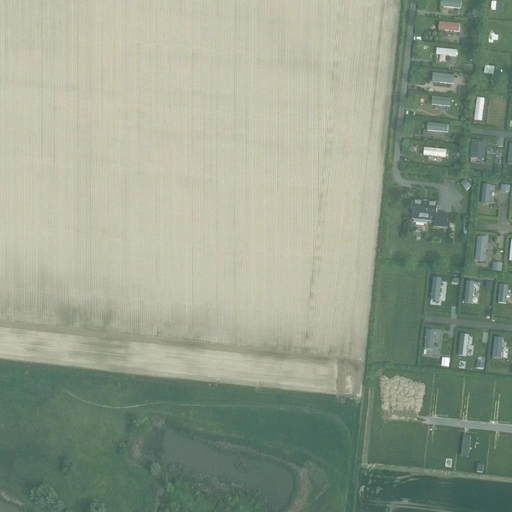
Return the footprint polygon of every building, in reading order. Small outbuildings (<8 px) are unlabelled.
[(462,1),(446,0),(441,0),(441,7),(461,9),(462,1)] [(469,13),(466,18),(471,22),(474,17),(469,13)] [(460,25),(440,23),(439,31),(460,32),(460,25)] [(457,51),(437,49),(437,56),(456,57),(457,51)] [(455,76),(434,74),(433,83),(454,85),(455,76)] [(451,101),(432,99),(432,106),(450,107),(451,101)] [(485,100),(478,99),(475,120),(482,121),(485,100)] [(449,126),(428,124),(428,131),(448,133),(449,126)] [(456,137),(453,142),(460,147),(463,142),(456,137)] [(486,142),(471,140),(470,159),(484,160),(486,142)] [(444,150),(427,149),(426,157),(444,159),(444,150)] [(466,181),(461,185),(467,191),(471,187),(466,181)] [(491,186),(484,186),(482,203),(490,204),(491,186)] [(413,203),(412,210),(414,210),(412,220),(415,220),(414,223),(426,224),(427,222),(435,223),(435,225),(447,227),(448,215),(436,214),(438,204),(415,202),(414,203),(413,203)] [(489,239),(478,238),(476,262),(486,263),(489,239)]
